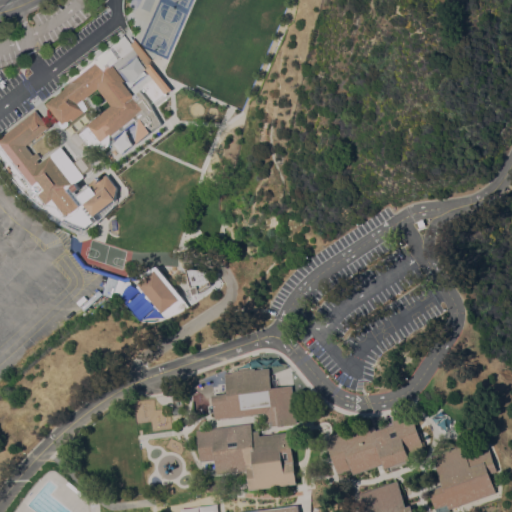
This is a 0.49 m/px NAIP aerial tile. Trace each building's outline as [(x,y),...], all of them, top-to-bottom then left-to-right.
[(246,88),(263,41),(228,28),(211,75),(246,88)] [(158,116),(161,123),(135,144),(136,133),(137,123),(135,120),(114,138),(112,145),(109,145),(101,151),(97,146),(92,150),(79,133),(88,126),(86,124),(111,105),(98,88),(85,98),(91,109),(77,120),(70,126),(69,124),(65,128),(62,127),(59,123),(59,120),(45,103),(57,94),(65,87),(62,83),(90,60),(97,53),(107,48),(116,60),(109,64),(133,95),(140,89),(151,103),(158,116)] [(117,49),(124,58),(120,61),(114,52),(117,49)] [(127,71),(134,81),(130,84),(122,74),(127,71)] [(41,205),(38,202),(36,204),(34,202),(35,200),(33,198),(31,200),(28,198),(30,196),(26,192),(23,194),(18,189),(21,186),(2,163),(0,159),(0,137),(35,109),(42,118),(50,111),(56,119),(48,126),(49,127),(26,145),(37,159),(56,143),(59,147),(61,145),(73,161),(83,154),(93,166),(83,174),(84,176),(71,186),(78,195),(90,186),(88,183),(99,175),(101,178),(107,174),(117,187),(115,199),(91,217),(94,220),(85,229),(64,219),(43,207),(41,205)] [(74,253),(76,251),(78,254),(85,263),(123,277),(137,275),(138,279),(123,281),(115,278),(108,276),(83,267),(72,254),(74,253)] [(158,267),(185,301),(181,304),(184,308),(164,317),(159,310),(157,311),(152,305),(154,304),(151,300),(150,302),(145,296),(147,294),(144,290),(142,292),(137,286),(139,284),(138,283),(143,279),(140,273),(154,267),(157,266),(158,267)] [(207,272),(210,284),(201,291),(193,294),(186,269),(207,272)] [(128,301),(130,300),(136,294),(145,301),(145,300),(151,309),(140,319),(132,311),(134,310),(130,303),(128,301)] [(234,372),(233,371),(255,368),(255,369),(269,367),(272,387),(292,385),(293,392),(295,392),(298,415),(296,415),(297,423),(273,426),(272,421),(266,422),(265,412),(216,419),(215,412),(210,413),(208,404),(214,404),(213,395),(221,394),(220,388),(227,387),(225,373),(234,372)] [(325,437),(342,431),(344,436),(375,425),(376,429),(393,424),(391,419),(412,412),(424,449),(408,455),(410,459),(385,468),(384,464),(353,474),(352,469),(338,474),(325,437)] [(252,422),(253,431),(259,430),(260,436),(290,432),(297,483),(250,490),(247,470),(217,474),(215,459),(202,461),(198,430),(252,422)] [(449,509),(447,505),(435,509),(429,490),(443,485),(432,455),(464,444),(468,456),(491,448),(499,470),(490,473),(497,492),(449,509)] [(398,480),(407,506),(411,504),(413,511),(366,511),(359,494),(398,480)] [(299,511),(237,511),(298,503),(299,511)]
